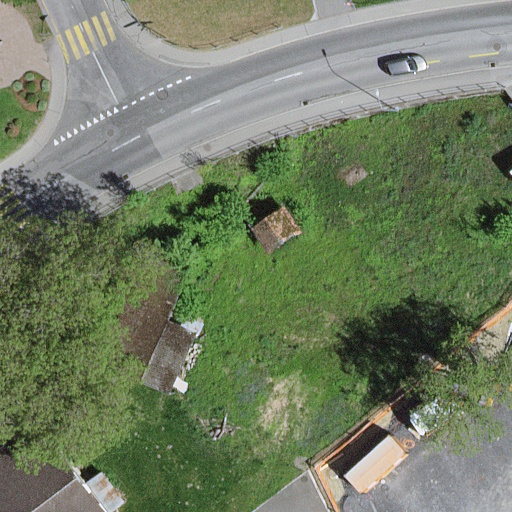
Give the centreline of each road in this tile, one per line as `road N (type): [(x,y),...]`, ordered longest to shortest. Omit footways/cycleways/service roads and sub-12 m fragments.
road 1 (tertiary): [(136,139),(243,90),(334,61),(511,31)]
road 2 (tertiary): [(0,220),(136,139)]
road 3 (residential): [(70,0),(136,139)]
